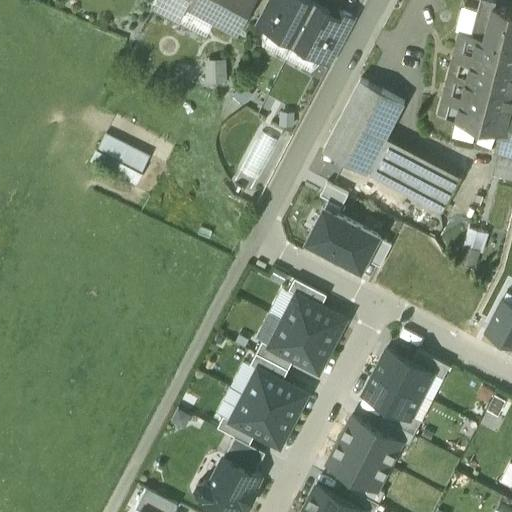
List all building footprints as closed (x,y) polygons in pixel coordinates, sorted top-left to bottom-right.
[(158,0),(154,9),(179,22),(188,4),(187,3),(188,0),(158,0)] [(254,0),(188,0),(187,3),(188,4),(214,18),(212,21),(237,34),(254,0)] [(270,0),(258,24),(269,31),(285,0),(270,0)] [(332,13),(307,0),(285,0),(269,31),(318,56),(342,11),(335,7),(332,13)] [(496,2),(489,0),(479,0),(476,14),(474,20),(489,24),(493,6),(494,7),(496,2)] [(511,11),(494,7),(493,6),(489,24),(474,20),(472,34),(511,44),(511,11)] [(342,11),(318,56),(329,63),(354,17),(342,11)] [(474,20),(476,14),(464,11),(459,31),(472,34),(474,20)] [(511,44),(472,34),(459,31),(437,119),(503,137),(509,113),(511,101),(511,44)] [(227,58),(206,58),(207,83),(228,84),(227,58)] [(404,101),(360,78),(323,149),(367,172),(386,137),(404,101)] [(511,113),(509,113),(503,137),(492,175),(511,180),(511,113)] [(262,129),(240,169),(257,177),(278,138),(262,129)] [(146,155),(105,134),(90,163),(131,184),(146,155)] [(460,175),(386,137),(367,172),(442,211),(460,175)] [(327,208),(339,214),(349,194),(327,183),(320,196),(330,201),(327,208)] [(339,214),(327,208),(324,207),(307,242),(363,270),(368,259),(378,240),(380,235),(339,214)] [(467,226),(458,261),(479,266),(488,231),(467,226)] [(378,240),(368,259),(381,266),(391,246),(378,240)] [(296,294),(321,306),(327,295),(295,279),(289,290),(296,294)] [(282,320),(332,346),(346,320),(321,306),(296,294),(282,320)] [(485,333),(511,346),(511,304),(502,299),(485,333)] [(332,346),(282,320),(269,345),(295,359),(318,372),(332,346)] [(289,370),(295,359),(269,345),(262,342),(257,353),(289,370)] [(387,349),(376,371),(422,395),(433,372),(412,361),(387,349)] [(418,349),(412,361),(433,372),(443,377),(450,365),(418,349)] [(283,381),(289,370),(257,353),(251,365),(258,368),(283,381)] [(258,368),(244,395),(294,420),(308,394),(283,381),(258,368)] [(411,416),(422,395),(376,371),(364,393),(388,406),(410,417),(411,416)] [(281,446),(294,420),(244,395),(231,420),(256,433),(281,446)] [(411,416),(410,417),(388,406),(382,418),(414,434),(421,421),(411,416)] [(353,416),(340,440),(389,465),(401,442),(377,429),(353,416)] [(249,445),(256,433),(231,420),(224,417),(218,428),(249,445)] [(409,446),(414,434),(382,418),(377,429),(401,442),(409,446)] [(234,437),(224,457),(256,473),(266,454),(234,437)] [(377,489),(389,465),(340,440),(328,464),(353,476),(377,489)] [(256,473),(224,457),(211,484),(205,482),(199,483),(195,489),(197,496),(202,499),(201,500),(223,511),(242,511),(245,506),(249,508),(258,491),(254,489),(261,476),(256,473)] [(353,476),(347,487),(379,504),(385,492),(377,489),(353,476)] [(316,485),(305,508),(311,511),(365,511),(366,511),(341,498),(316,485)] [(347,487),(341,498),(366,511),(368,511),(374,511),(379,504),(347,487)] [(139,510),(143,511),(173,511),(178,504),(146,488),(135,508),(139,510)]
